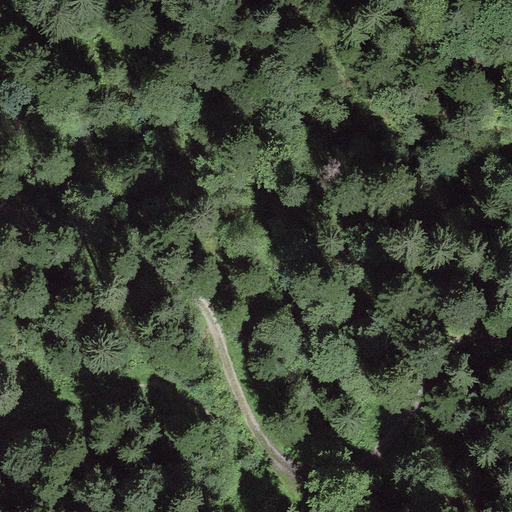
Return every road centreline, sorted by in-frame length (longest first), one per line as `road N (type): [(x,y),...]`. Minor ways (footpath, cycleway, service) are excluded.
road 1 (track): [(0,421),(95,390),(156,383),(178,389),(271,468),(337,480),(382,446),(456,348),(472,338),(511,335)]
road 2 (track): [(0,209),(92,235),(173,276),(219,328),(259,435),(307,478)]
